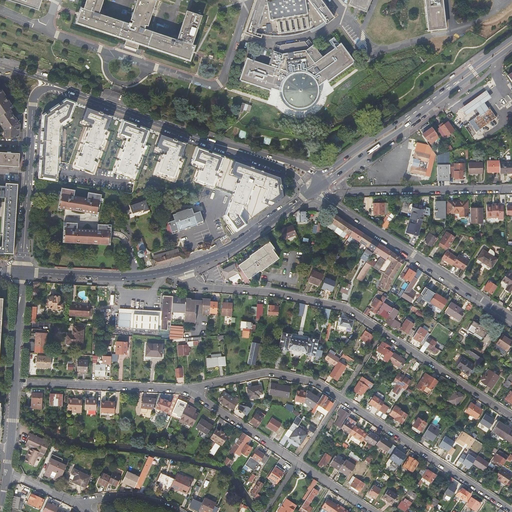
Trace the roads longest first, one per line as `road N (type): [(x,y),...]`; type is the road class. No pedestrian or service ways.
road 1 (secondary): [(318,187),(511,46)]
road 2 (secondary): [(511,38),(319,173)]
road 3 (tertiary): [(511,319),(327,197)]
road 4 (residential): [(381,330),(337,305),(194,284),(182,267)]
road 5 (residential): [(67,88),(39,91),(32,104),(21,273)]
road 6 (residential): [(511,511),(340,397)]
road 7 (residential): [(511,190),(327,197)]
road 8 (residential): [(187,391),(14,382)]
road 9 (secondary): [(21,273),(124,277),(182,267)]
road 10 (residential): [(340,397),(313,381),(265,372),(187,391)]
road 11 (residential): [(511,416),(381,330)]
road 12 (secondary): [(212,141),(67,88)]
road 13 (secondary): [(182,267),(245,240),(303,196)]
road 14 (residential): [(297,461),(187,391)]
